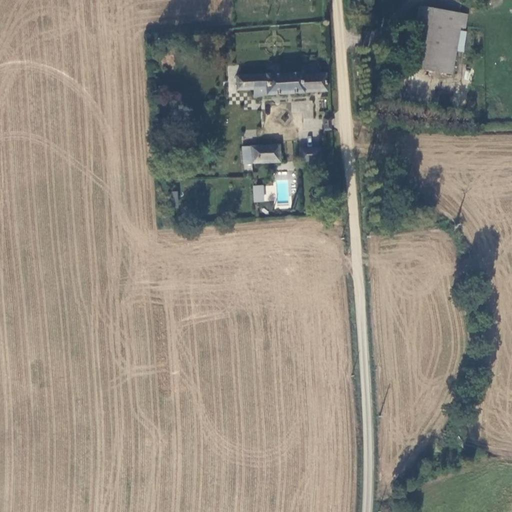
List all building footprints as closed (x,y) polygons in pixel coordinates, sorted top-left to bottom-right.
[(454,74),(464,15),(416,7),(406,66),(454,74)] [(325,91),(324,72),(304,73),(303,71),(234,73),(235,88),(253,88),(253,96),(264,93),(280,92),(325,91)] [(250,162),(278,160),(277,145),(249,146),(250,162)] [(299,159),(317,162),(319,149),(301,146),(299,159)] [(253,185),(254,202),(264,201),(263,185),(253,185)] [(176,191),(168,192),(169,207),(177,207),(176,191)]
